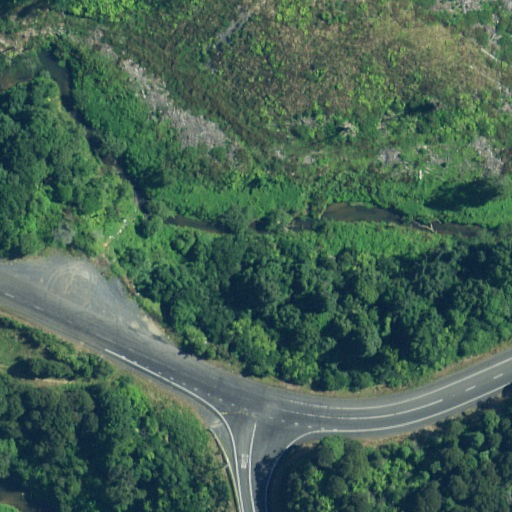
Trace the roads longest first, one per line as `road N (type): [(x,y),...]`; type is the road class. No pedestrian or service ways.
road 1 (tertiary): [(263,405),(0,288)]
road 2 (tertiary): [(511,371),(390,415),(328,418),(263,405)]
